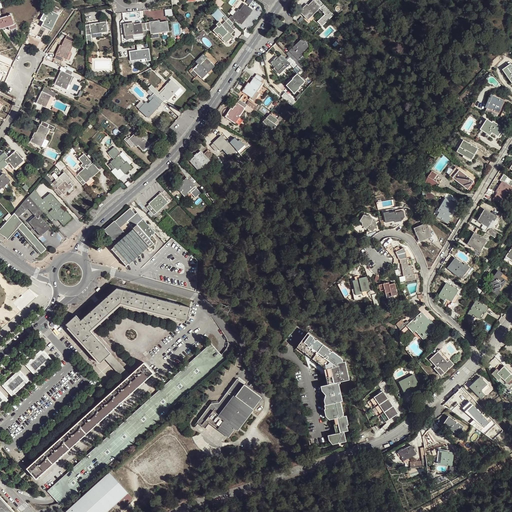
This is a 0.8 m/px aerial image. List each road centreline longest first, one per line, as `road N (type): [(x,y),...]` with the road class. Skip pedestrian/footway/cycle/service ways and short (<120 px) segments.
road 1 (residential): [(484,352),(375,446),(177,511)]
road 2 (secondary): [(84,237),(186,140),(276,5)]
road 3 (residential): [(429,281),(511,140)]
road 4 (residential): [(241,341),(194,295),(106,269)]
